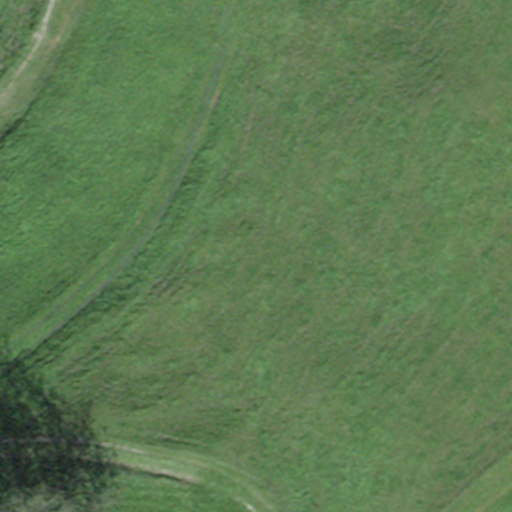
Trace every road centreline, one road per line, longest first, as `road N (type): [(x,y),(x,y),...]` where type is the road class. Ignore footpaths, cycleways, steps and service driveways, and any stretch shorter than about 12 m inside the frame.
road 1 (track): [(94,290),(175,169),(222,51),(233,0)]
road 2 (track): [(0,446),(67,441),(153,454),(237,481),(270,511)]
road 3 (track): [(0,111),(69,0)]
